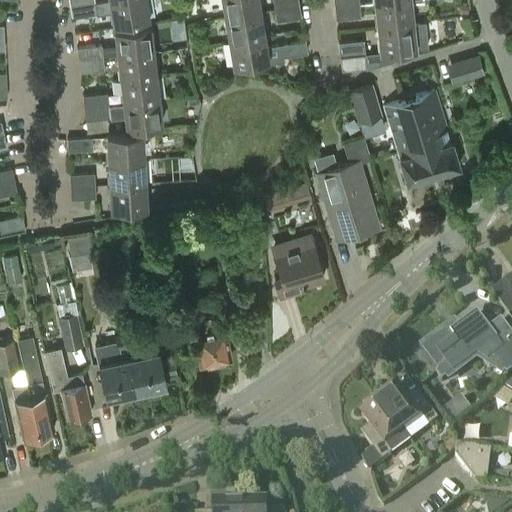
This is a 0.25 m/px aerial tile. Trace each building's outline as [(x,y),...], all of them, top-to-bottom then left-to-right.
[(148,17),(144,0),(99,0),(94,1),(96,14),(110,12),(112,23),(148,17)] [(257,0),(220,0),(223,17),(256,11),(260,11),(257,0)] [(298,4),(297,0),(272,0),(273,8),(298,4)] [(398,0),(372,2),(375,26),(410,23),(407,0),(398,0)] [(94,1),(69,6),(72,18),(96,14),(94,1)] [(273,8),(276,21),(300,17),(298,4),(273,8)] [(358,4),(334,6),(335,20),(360,17),(358,4)] [(227,41),(264,34),(260,11),(256,11),(223,17),(227,41)] [(425,21),(410,23),(375,26),(377,51),(428,45),(425,21)] [(115,55),(151,51),(148,26),(112,30),(115,55)] [(304,39),(266,46),(264,34),(227,41),(232,66),(266,60),(266,62),(283,61),(283,56),(290,55),(298,53),(306,52),(304,39)] [(337,41),(339,55),(361,53),(360,39),(337,41)] [(102,57),(101,45),(76,48),(78,60),(102,57)] [(115,55),(118,79),(154,75),(151,51),(115,55)] [(296,61),(299,61),(298,53),(290,55),(291,62),(292,62),(292,63),(296,62),(296,61)] [(363,67),(361,53),(339,55),(340,70),(363,67)] [(102,57),(78,60),(79,73),(104,70),(102,57)] [(474,57),(465,60),(470,80),(480,77),(474,57)] [(118,79),(121,103),(157,99),(154,75),(118,79)] [(347,90),(357,122),(381,115),(372,82),(347,90)] [(433,89),(399,99),(382,104),(405,182),(456,166),(433,89)] [(82,95),(83,108),(108,105),(106,92),(82,95)] [(157,99),(121,103),(108,105),(83,108),(85,120),(110,117),(110,118),(123,117),(124,128),(160,124),(157,99)] [(349,100),(338,103),(341,112),(352,108),(349,100)] [(143,159),(142,132),(106,135),(107,161),(143,159)] [(342,141),(348,162),(314,172),(333,239),(375,227),(357,162),(368,159),(361,135),(355,137),(354,133),(343,136),(345,140),(342,141)] [(67,138),(67,151),(92,150),(91,137),(67,138)] [(107,161),(108,184),(145,182),(143,159),(107,161)] [(0,182),(13,180),(11,168),(0,170),(0,182)] [(69,186),(94,185),(93,172),(69,174),(69,186)] [(13,180),(0,182),(0,195),(16,192),(13,180)] [(145,182),(108,184),(110,209),(146,207),(145,182)] [(295,186),(299,200),(310,197),(306,182),(295,186)] [(94,185),(69,186),(70,199),(95,197),(94,185)] [(0,219),(0,232),(24,227),(21,214),(0,219)] [(68,235),(71,254),(92,250),(88,231),(68,235)] [(311,234),(270,246),(278,272),(273,274),(280,296),(306,288),(305,283),(324,277),(311,234)] [(1,257),(7,284),(21,281),(15,254),(1,257)] [(507,315),(511,311),(511,277),(490,293),(507,315)] [(82,345),(76,313),(58,317),(65,349),(82,345)] [(191,333),(198,365),(228,359),(219,313),(197,318),(200,331),(191,333)] [(446,327),(419,347),(438,373),(436,374),(442,383),(447,379),(478,357),(507,377),(511,372),(511,334),(501,320),(488,329),(477,314),(451,333),(446,327)] [(135,329),(121,332),(125,349),(139,346),(135,329)] [(133,389),(126,354),(125,349),(121,332),(112,334),(114,343),(94,348),(97,361),(105,395),(133,389)] [(15,339),(25,383),(36,430),(51,427),(40,379),(41,379),(31,335),(15,339)] [(0,373),(17,370),(11,340),(0,342),(0,373)] [(81,371),(66,374),(60,347),(43,351),(53,391),(59,389),(66,417),(72,416),(75,419),(84,417),(85,413),(90,412),(81,371)] [(126,354),(133,389),(164,382),(163,377),(174,374),(170,357),(159,360),(156,348),(126,354)] [(20,434),(36,430),(25,383),(9,387),(20,434)] [(379,400),(410,441),(438,420),(421,396),(412,403),(398,385),(379,400)] [(392,454),(410,441),(379,400),(360,414),(373,431),(364,438),(373,450),(360,459),(367,472),(392,454)] [(485,485),(490,449),(456,445),(455,457),(456,457),(475,483),(485,485)] [(264,511),(264,499),(215,500),(214,511),(264,511)] [(507,504),(483,502),(485,511),(499,511),(508,506),(507,504)]
